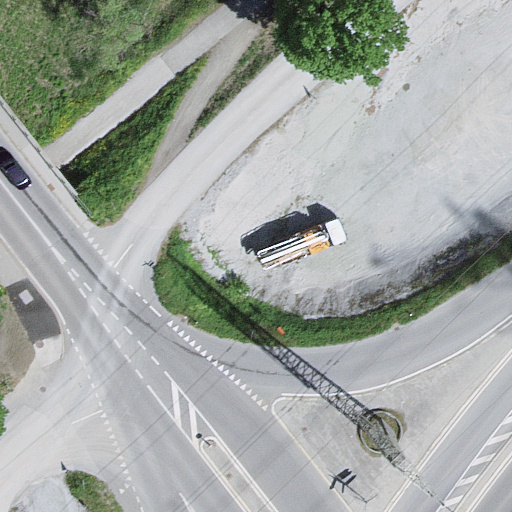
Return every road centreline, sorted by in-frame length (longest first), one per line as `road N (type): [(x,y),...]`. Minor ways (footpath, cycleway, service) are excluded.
road 1 (tertiary): [(511,357),(173,407)]
road 2 (track): [(0,201),(260,0)]
road 3 (tertiary): [(173,407),(0,179)]
road 4 (tertiary): [(258,511),(173,407)]
